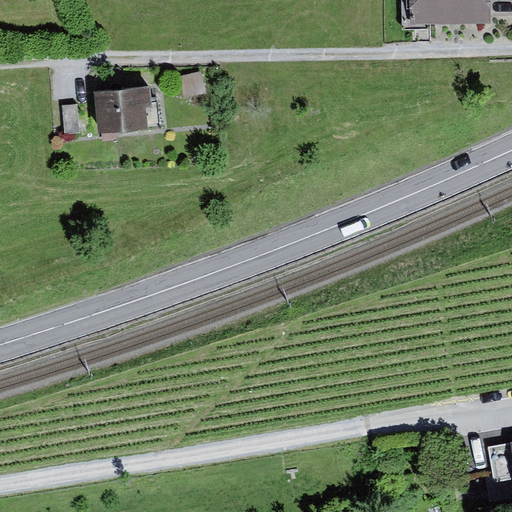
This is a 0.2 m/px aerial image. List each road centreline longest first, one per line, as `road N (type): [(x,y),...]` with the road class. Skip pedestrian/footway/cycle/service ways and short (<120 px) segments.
road 1 (primary): [(511,150),(290,245),(0,345)]
road 2 (track): [(0,66),(511,55)]
road 3 (track): [(0,486),(377,425)]
road 4 (residential): [(511,410),(377,425)]
